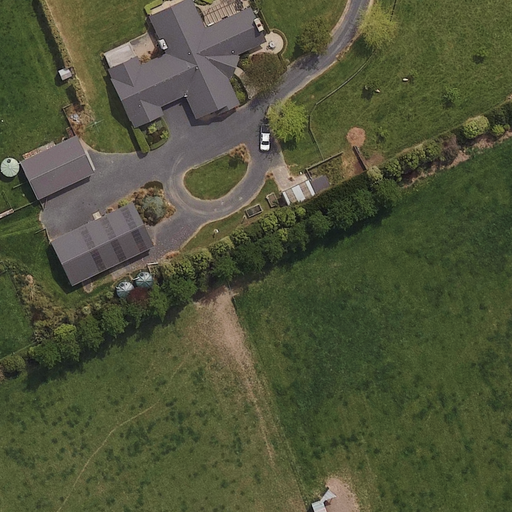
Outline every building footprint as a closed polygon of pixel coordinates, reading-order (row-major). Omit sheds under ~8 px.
[(204,30),(191,1),(149,19),(159,42),(165,58),(141,68),(137,59),(107,72),(132,130),(163,117),(159,108),(185,97),(196,122),(238,104),(228,82),(232,77),(239,55),(261,45),(247,12),(204,30)] [(20,163),(38,201),(92,175),(74,138),(20,163)] [(20,163),(20,162),(19,160),(17,158),(16,157),(14,156),(12,155),(10,155),(8,155),(7,155),(6,155),(4,156),(2,157),(1,158),(0,158),(0,174),(1,175),(2,176),(4,177),(6,178),(8,178),(10,178),(12,178),(14,177),(16,176),(17,175),(18,173),(19,171),(20,170),(21,168),(21,165),(20,163)] [(334,192),(327,175),(310,182),(309,179),(280,191),(287,210),(334,192)] [(152,248),(131,204),(50,242),(71,287),(152,248)]
